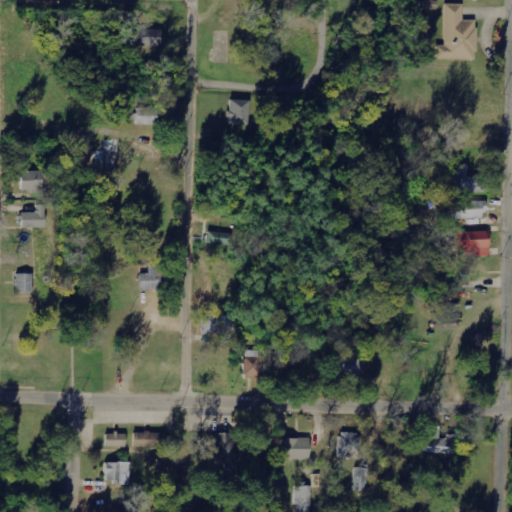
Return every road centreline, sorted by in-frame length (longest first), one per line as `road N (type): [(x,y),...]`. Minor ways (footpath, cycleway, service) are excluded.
road 1 (residential): [(511,411),(0,398)]
road 2 (residential): [(183,406),(191,0)]
road 3 (residential): [(497,511),(511,170)]
road 4 (residential): [(191,83),(300,90),(322,67)]
